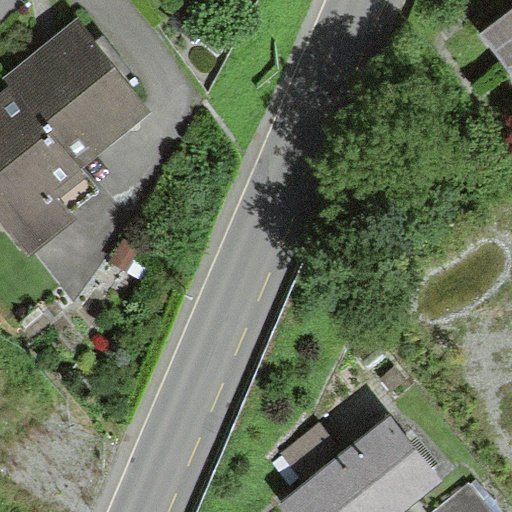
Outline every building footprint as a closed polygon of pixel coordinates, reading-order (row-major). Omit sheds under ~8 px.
[(217,12),(202,0),(183,0),(171,16),(196,37),(217,12)] [(511,0),(503,0),(480,18),(511,58),(511,0)] [(79,6),(6,66),(13,74),(46,115),(50,111),(83,150),(152,93),(79,6)] [(46,115),(13,74),(0,84),(0,204),(31,242),(77,203),(60,182),(89,158),(83,150),(50,111),(46,115)] [(384,511),(443,464),(391,401),(283,489),(301,511),(384,511)] [(471,481),(469,479),(430,511),(429,511),(505,511),(476,477),(471,481)]
